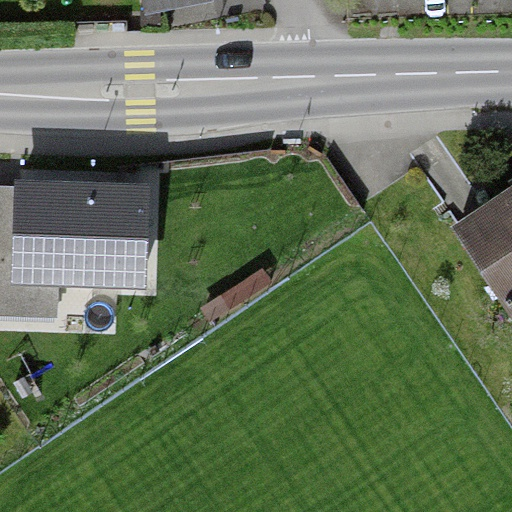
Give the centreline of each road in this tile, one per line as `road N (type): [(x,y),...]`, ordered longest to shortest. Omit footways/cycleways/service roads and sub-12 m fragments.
road 1 (secondary): [(0,91),(321,76)]
road 2 (secondary): [(321,76),(511,71)]
